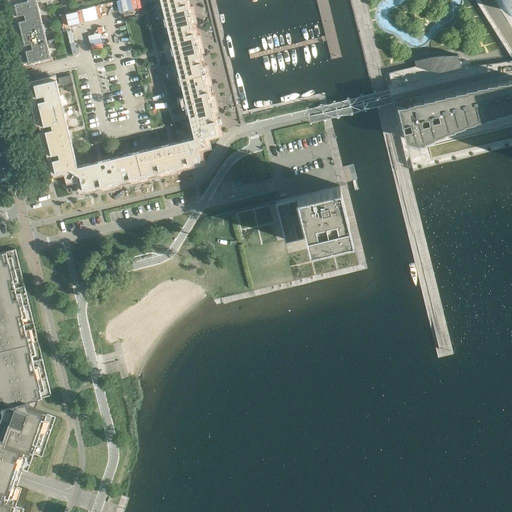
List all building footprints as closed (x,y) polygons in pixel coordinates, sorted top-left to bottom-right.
[(36,0),(26,0),(13,3),(18,20),(16,20),(16,21),(18,21),(21,33),(43,27),(36,0)] [(188,15),(183,0),(160,0),(165,21),(188,15)] [(511,0),(503,0),(506,7),(511,11),(511,0)] [(195,45),(188,15),(165,21),(172,50),(195,45)] [(50,57),(43,27),(21,33),(24,45),(22,45),(22,46),(24,45),(28,62),(50,57)] [(202,74),(195,45),(172,50),(179,79),(202,74)] [(209,103),(202,74),(179,79),(187,109),(209,103)] [(72,82),(70,75),(58,78),(60,85),(72,82)] [(428,96),(399,103),(408,138),(421,141),(435,135),(445,131),(464,123),(476,119),(487,116),(498,112),(511,109),(511,108),(511,76),(493,80),(428,96)] [(56,78),(55,78),(33,84),(36,96),(35,97),(37,97),(40,113),(63,108),(56,78)] [(216,133),(209,103),(187,109),(194,138),(200,141),(204,136),(216,133)] [(70,137),(63,108),(40,113),(45,130),(43,130),(43,131),(45,131),(48,142),(70,137)] [(77,166),(70,137),(48,142),(51,155),(49,155),(49,156),(51,155),(55,172),(68,169),(73,172),(77,166)] [(200,141),(194,138),(164,145),(170,167),(200,160),(197,147),(200,141)] [(170,167),(164,145),(135,152),(140,175),(170,167)] [(140,175),(135,152),(106,159),(111,182),(140,175)] [(111,182),(106,159),(77,166),(73,172),(79,176),(82,189),(111,182)] [(359,264),(339,185),(330,187),(323,189),(310,192),(278,200),(271,202),(234,211),(253,290),(359,264)] [(15,249),(0,252),(0,511),(22,511),(23,510),(24,508),(16,505),(22,488),(17,486),(19,478),(22,469),(27,471),(33,453),(42,456),(56,416),(34,409),(35,405),(34,400),(51,395),(15,249)]
